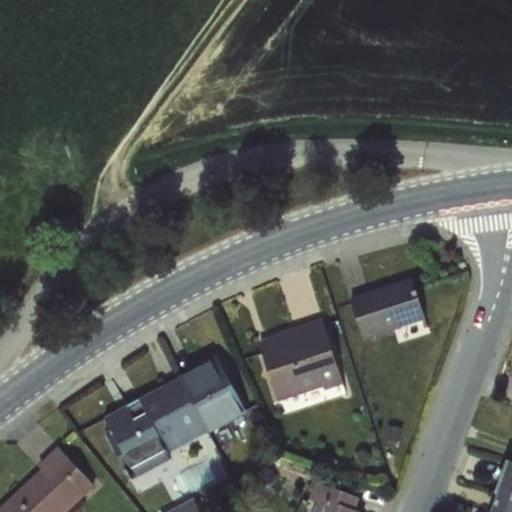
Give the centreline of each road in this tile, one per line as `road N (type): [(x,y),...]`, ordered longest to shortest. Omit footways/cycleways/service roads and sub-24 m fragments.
road 1 (residential): [(510,188),(370,216),(259,255),(112,328),(0,406)]
road 2 (residential): [(510,188),(505,235),(416,511)]
